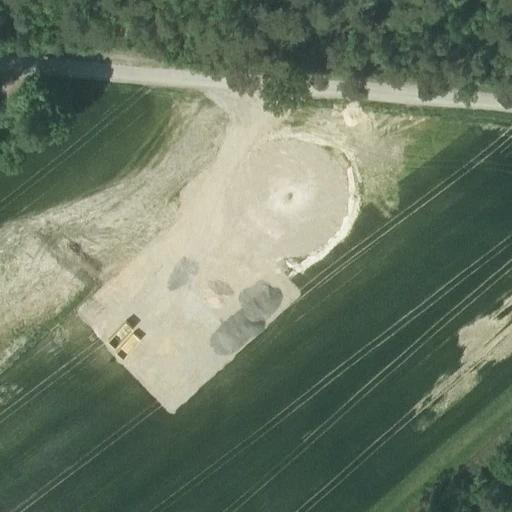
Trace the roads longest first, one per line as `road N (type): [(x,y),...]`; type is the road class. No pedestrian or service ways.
road 1 (track): [(0,72),(511,116)]
road 2 (track): [(262,95),(187,208)]
